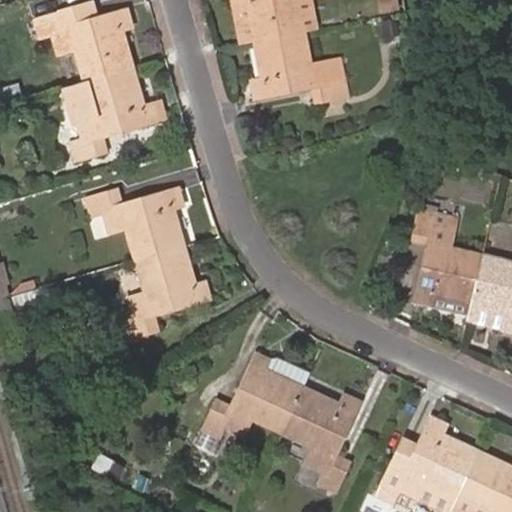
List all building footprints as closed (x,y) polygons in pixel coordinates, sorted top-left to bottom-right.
[(229,0),(238,44),(253,41),(245,2),(236,4),(235,0),(229,0)] [(245,2),(253,41),(305,31),(298,1),(304,0),(235,0),(236,4),(245,2)] [(305,31),(319,28),(312,0),(304,0),(298,1),(305,31)] [(399,9),(397,0),(378,0),(380,13),(399,9)] [(82,82),(131,68),(121,30),(131,27),(126,11),(70,27),(65,10),(35,19),(41,36),(51,33),(57,54),(73,49),(82,82)] [(305,31),(253,41),(260,76),(250,79),(254,97),(311,86),(314,102),(347,96),(340,56),(311,62),(305,31)] [(82,82),(61,88),(66,104),(70,103),(80,138),(70,141),(75,158),(105,150),(101,135),(157,119),(152,102),(142,105),(131,68),(82,82)] [(124,228),(134,260),(183,245),(172,207),(182,205),(177,188),(121,205),(117,189),(87,198),(93,215),(103,213),(109,232),(124,228)] [(473,306),(485,254),(451,246),(457,217),(418,209),(411,241),(426,245),(414,302),(434,306),(436,298),(473,306)] [(183,245),(134,260),(143,292),(127,296),(133,316),(122,320),(127,337),(157,328),(153,314),(209,298),(203,280),(193,282),(183,245)] [(511,259),(485,254),(473,306),(507,313),(505,322),(511,323),(511,259)] [(461,319),(464,309),(440,302),(437,312),(461,319)] [(251,420),(280,433),(302,386),(267,369),(271,360),(255,352),(230,405),(217,399),(204,427),(220,436),(224,426),(244,434),(251,420)] [(302,386),(280,433),(312,448),(306,462),(324,471),(319,482),(336,489),(349,460),(335,454),(359,401),(343,394),(339,403),(302,386)] [(426,483),(455,497),(478,449),(443,433),(446,424),(432,417),(406,469),(391,463),(378,492),(394,499),(399,489),(419,497),(426,483)] [(272,449),(280,433),(251,420),(244,434),(243,436),(272,449)] [(511,464),(478,449),(455,497),(487,511),(486,511),(511,511),(511,510),(511,464)] [(98,455),(91,470),(114,481),(121,467),(98,455)] [(486,511),(487,511),(455,497),(449,510),(452,511),(486,511)]
